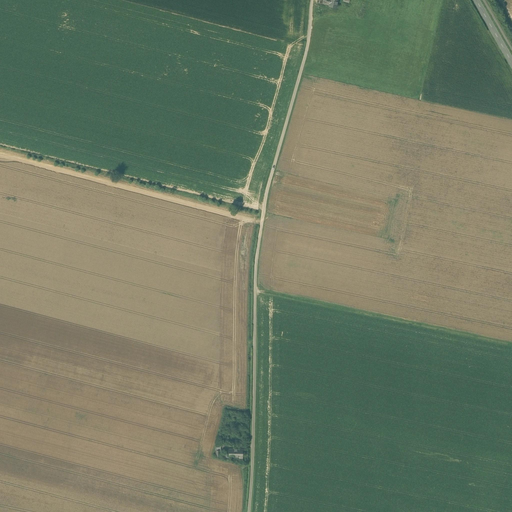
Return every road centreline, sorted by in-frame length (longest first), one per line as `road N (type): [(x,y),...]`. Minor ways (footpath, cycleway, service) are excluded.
road 1 (unclassified): [(248,511),(256,259),(310,0)]
road 2 (track): [(255,290),(511,343)]
